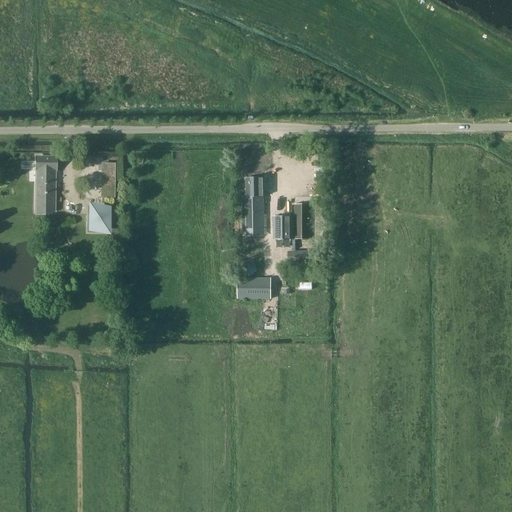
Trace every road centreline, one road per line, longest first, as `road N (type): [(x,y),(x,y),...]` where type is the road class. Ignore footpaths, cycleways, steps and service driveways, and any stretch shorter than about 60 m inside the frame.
road 1 (unclassified): [(0,130),(486,127)]
road 2 (track): [(75,351),(81,511)]
road 3 (track): [(0,337),(123,356)]
